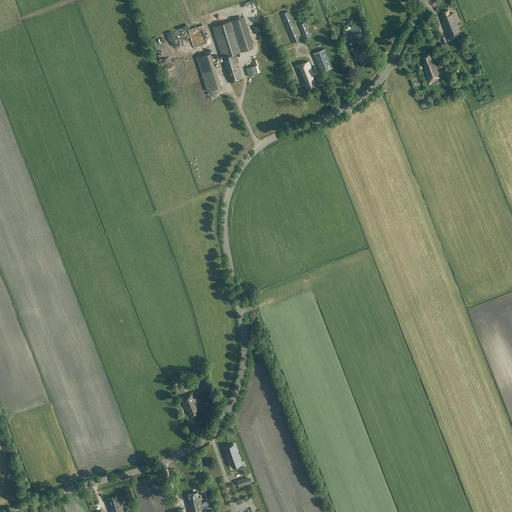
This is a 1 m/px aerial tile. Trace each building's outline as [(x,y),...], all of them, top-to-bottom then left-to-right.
[(443,14),(442,15),(445,22),(443,22),(447,33),(448,32),(450,35),(448,36),(449,39),(461,35),(453,13),(450,14),(448,10),(443,12),(443,14)] [(281,14),(293,44),(300,40),(288,11),(281,14)] [(235,54),(252,48),(243,18),(213,27),(230,82),(241,78),(238,67),(236,68),(234,64),(237,63),(235,54)] [(299,24),(305,38),(311,36),(305,22),(299,24)] [(343,32),(346,40),(363,32),(359,25),(343,32)] [(352,51),(355,58),(356,57),(358,61),(357,61),(360,66),(369,61),(367,57),(368,56),(363,46),(352,51)] [(313,53),(321,72),(332,67),(325,49),(313,53)] [(211,53),(197,57),(208,91),(222,86),(211,53)] [(424,62),(421,64),(429,83),(440,79),(438,74),(440,73),(437,65),(435,66),(431,56),(430,56),(429,54),(422,57),(424,62)] [(305,85),(307,90),(316,86),(312,75),(314,75),(311,67),(309,67),(308,64),(309,64),(308,61),(295,66),(303,86),(305,85)] [(204,374),(193,379),(194,382),(206,377),(204,374)] [(192,396),(193,395),(191,391),(180,395),(186,413),(189,412),(190,415),(197,412),(194,404),(196,404),(194,398),(193,399),(192,396)] [(234,445),(224,448),(226,455),(228,454),(232,467),(236,466),(240,464),(240,462),(234,445)] [(186,503),(188,511),(201,511),(200,509),(202,509),(199,497),(197,497),(196,492),(186,494),(188,503),(186,503)] [(109,509),(110,511),(122,511),(119,502),(118,502),(115,496),(107,499),(111,508),(109,509)]
